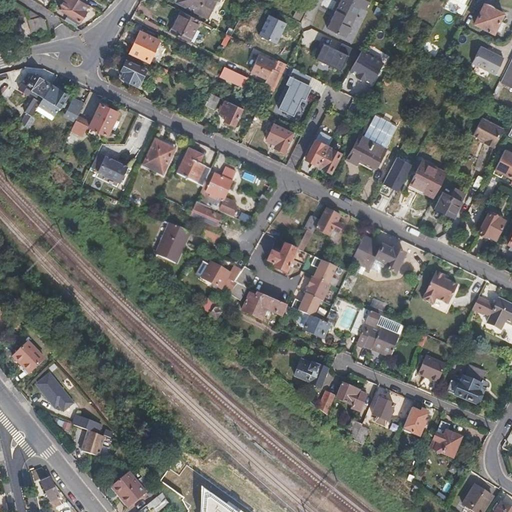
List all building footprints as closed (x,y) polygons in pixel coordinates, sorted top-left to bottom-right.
[(84,9),(87,3),(82,1),(81,0),(66,0),(61,8),(68,13),(65,19),(77,26),(80,20),(86,10),(84,9)] [(220,3),(220,0),(174,0),(208,18),(217,1),(220,3)] [(371,2),(365,0),(342,0),(329,29),(347,38),(361,9),(367,11),(371,2)] [(506,24),(501,21),(505,13),(485,4),(475,24),(494,33),(496,30),(502,33),(506,24)] [(47,19),(25,7),(31,32),(49,27),(47,19)] [(301,22),(305,13),(298,10),(294,18),(301,22)] [(213,12),(209,19),(219,24),(222,17),(213,12)] [(191,43),(201,23),(182,13),(171,33),(191,43)] [(148,63),(158,42),(139,33),(129,54),(148,63)] [(202,46),(214,51),(217,44),(205,39),(202,46)] [(350,56),(354,49),(344,44),(340,52),(350,56)] [(343,72),(350,56),(340,52),(325,45),(317,61),(343,72)] [(504,59),(481,47),(472,63),(496,75),(504,59)] [(384,63),(363,52),(359,59),(352,73),(358,76),(358,78),(365,82),(366,80),(373,84),(384,63)] [(273,88),(281,74),(275,71),(276,70),(278,66),(260,57),(252,74),(267,81),(266,84),(273,88)] [(146,71),(126,61),(120,74),(123,75),(121,78),(137,85),(139,80),(141,81),(146,71)] [(276,70),(275,71),(281,74),(273,88),(272,90),(276,92),(289,67),(280,62),(278,66),(276,70)] [(511,87),(511,62),(502,82),(511,87)] [(248,79),(226,68),(221,77),(244,88),(248,79)] [(395,70),(390,68),(387,74),(392,76),(395,70)] [(160,82),(165,73),(159,70),(154,79),(160,82)] [(314,79),(296,70),(291,78),(292,79),(295,80),(291,88),(286,97),(301,104),(303,100),(307,93),(310,87),(314,79)] [(387,74),(386,73),(381,82),(387,85),(392,76),(387,74)] [(49,88),(46,87),(48,84),(34,75),(26,87),(21,84),(18,89),(27,94),(29,91),(42,98),(49,88)] [(55,116),(67,96),(53,87),(52,87),(51,89),(49,88),(42,98),(39,103),(37,105),(55,116)] [(313,88),(310,87),(307,93),(303,100),(306,102),(313,88)] [(215,110),(220,99),(211,94),(205,106),(215,110)] [(301,104),(286,97),(279,110),(294,117),(301,104)] [(30,117),(37,105),(39,103),(31,99),(23,112),(26,114),(21,123),(24,126),(30,117)] [(368,107),(354,99),(349,110),(363,118),(368,107)] [(78,115),(83,104),(75,100),(69,111),(78,115)] [(234,126),(243,109),(225,102),(224,106),(221,106),(218,111),(220,114),(226,117),(224,122),(234,126)] [(106,136),(117,113),(100,105),(89,127),(106,136)] [(27,130),(34,119),(30,117),(24,126),(27,130)] [(81,135),(87,122),(77,118),(69,134),(75,137),(79,134),(81,135)] [(479,140),(485,143),(494,148),(504,129),(482,119),(474,135),(480,138),(479,140)] [(284,153),(294,133),(275,124),(266,140),(276,145),(274,149),(284,153)] [(319,166),(329,147),(333,139),(321,133),(307,159),(316,164),(319,166)] [(386,149),(360,135),(348,158),(357,164),(363,152),(380,161),(386,149)] [(162,176),(174,150),(154,141),(142,167),(162,176)] [(332,171),(341,153),(329,147),(319,166),(324,168),(332,171)] [(203,188),(209,172),(210,170),(197,164),(201,156),(188,149),(176,175),(203,188)] [(511,153),(505,149),(495,169),(511,177),(511,181),(511,182),(511,153)] [(116,162),(117,160),(113,158),(112,160),(104,157),(96,173),(118,184),(127,168),(116,162)] [(398,193),(411,164),(394,157),(381,186),(398,193)] [(438,189),(447,173),(422,160),(414,174),(428,182),(428,183),(438,189)] [(231,182),(235,172),(224,167),(219,177),(209,172),(203,188),(196,205),(205,210),(233,222),(237,214),(233,205),(223,200),(231,182)] [(245,182),(243,187),(254,191),(255,186),(245,182)] [(435,201),(439,203),(436,209),(454,219),(464,202),(445,192),(440,200),(437,198),(435,201)] [(186,216),(189,210),(168,201),(166,206),(172,209),(171,210),(185,217),(186,216)] [(216,219),(204,214),(205,210),(196,205),(192,212),(189,210),(186,216),(204,225),(199,234),(213,240),(218,231),(211,228),(216,219)] [(336,223),(338,217),(324,210),(318,221),(314,228),(329,236),(332,230),(336,233),(340,225),(337,223),(336,223)] [(238,219),(247,221),(249,214),(240,212),(238,219)] [(496,239),(505,221),(489,213),(480,232),(486,235),(487,234),(496,239)] [(314,228),(318,221),(310,216),(302,230),(304,231),(311,234),(314,228)] [(176,268),(188,234),(168,225),(156,260),(176,268)] [(301,254),(311,234),(304,231),(294,251),(295,251),(301,254)] [(211,245),(213,240),(199,234),(197,238),(211,245)] [(366,272),(367,271),(374,275),(378,273),(381,268),(393,274),(403,255),(391,249),(390,251),(387,250),(370,242),(362,258),(357,268),(366,272)] [(286,274),(295,251),(294,251),(284,247),(281,255),(278,254),(277,257),(271,254),(267,263),(276,267),(275,269),(286,274)] [(224,296),(231,283),(234,284),(240,274),(233,270),(229,277),(211,268),(202,284),(224,296)] [(247,290),(255,275),(243,269),(240,274),(234,284),(237,285),(247,290)] [(448,305),(457,285),(446,280),(444,278),(445,275),(436,272),(422,300),(433,304),(435,299),(448,305)] [(332,286),(340,290),(341,291),(343,286),(334,282),(332,286)] [(230,298),(237,285),(234,284),(231,283),(224,296),(230,298)] [(286,307),(257,294),(255,298),(250,295),(246,304),(241,303),(239,308),(244,310),(242,313),(261,321),(266,309),(282,316),(286,307)] [(331,310),(333,305),(314,296),(306,315),(315,319),(322,305),(331,310)] [(511,324),(511,304),(498,298),(494,306),(489,304),(490,302),(478,296),(471,310),(483,316),(484,313),(490,316),(487,322),(501,329),(505,321),(511,324)] [(212,320),(217,309),(209,305),(204,312),(212,320)] [(324,323),(330,311),(331,310),(322,305),(315,319),(324,323)] [(216,324),(222,315),(220,313),(222,310),(218,308),(217,309),(212,320),(216,324)] [(361,333),(370,312),(361,308),(352,329),(361,333)] [(322,339),(326,332),(329,333),(332,332),(338,318),(336,314),(330,311),(324,323),(315,319),(306,315),(300,313),(297,322),(300,327),(304,329),(303,331),(322,339)] [(390,358),(399,338),(399,337),(404,326),(370,312),(361,333),(356,346),(364,349),(365,347),(390,358)] [(41,366),(44,364),(30,347),(14,360),(28,377),(41,366)] [(436,383),(444,366),(425,357),(417,374),(436,383)] [(54,364),(50,359),(44,364),(41,366),(46,371),(54,364)] [(317,389),(325,371),(315,367),(314,368),(299,361),(292,378),(307,384),(307,385),(317,389)] [(473,403),(477,393),(480,394),(483,386),(481,384),(486,372),(467,364),(465,368),(462,368),(461,371),(463,373),(461,376),(454,373),(446,391),(473,403)] [(78,399),(53,371),(37,384),(56,406),(59,403),(65,410),(78,399)] [(359,412),(367,394),(342,384),(335,399),(352,406),(351,408),(359,412)] [(326,417),(334,397),(325,393),(318,410),(326,417)] [(372,415),(376,417),(374,423),(384,427),(393,406),(379,399),(372,415)] [(418,437),(425,423),(422,421),(426,412),(421,409),(419,413),(410,408),(402,428),(410,432),(409,434),(418,437)] [(354,438),(360,424),(361,422),(352,418),(346,432),(354,438)] [(97,438),(102,429),(79,419),(75,428),(89,435),(97,438)] [(68,431),(71,423),(62,421),(60,428),(68,431)] [(452,458),(461,437),(447,431),(450,425),(441,421),(429,448),(452,458)] [(360,442),(367,427),(360,424),(354,438),(360,442)] [(98,458),(105,442),(97,438),(89,435),(81,452),(98,458)] [(143,493),(126,474),(110,488),(118,497),(127,507),(143,493)] [(62,503),(49,478),(41,481),(54,506),(62,503)] [(472,511),(481,511),(491,497),(474,486),(462,505),(472,511)] [(234,511),(202,488),(200,511),(234,511)] [(161,493),(148,503),(154,511),(156,511),(169,502),(161,493)] [(511,511),(511,510),(500,503),(496,508),(494,506),(491,510),(493,511),(511,511)]
